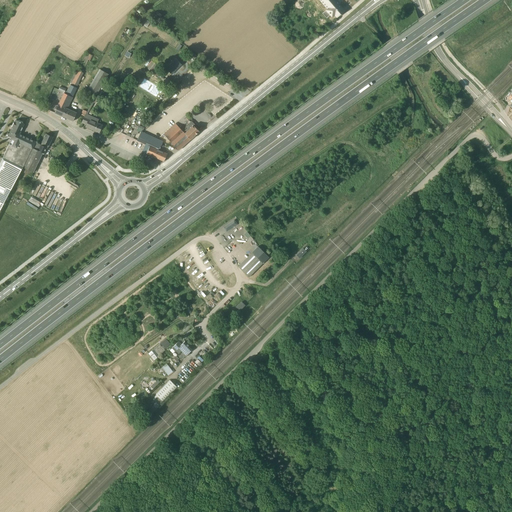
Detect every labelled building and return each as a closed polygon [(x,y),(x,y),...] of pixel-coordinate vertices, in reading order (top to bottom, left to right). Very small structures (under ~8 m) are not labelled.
[(319,0),(327,9),(322,13),(327,18),(330,15),(332,17),(334,14),(337,17),(344,11),(338,4),(340,3),(336,0),(319,0)] [(154,57),(162,64),(172,52),(165,46),(154,57)] [(89,61),(92,56),(86,53),(84,59),(89,61)] [(176,60),(168,68),(171,72),(174,69),(176,70),(181,65),(176,59),(175,60),(176,60)] [(160,67),(151,61),(147,66),(149,67),(148,70),(155,75),(157,72),(155,71),(156,69),(158,70),(160,67)] [(63,94),(57,109),(55,113),(73,121),(77,113),(68,109),(73,98),(74,94),(73,94),(81,79),(80,78),(83,73),(77,69),(75,74),(74,73),(64,94),(63,94)] [(97,69),(86,91),(95,95),(106,72),(97,69)] [(84,116),(85,116),(84,118),(82,123),(87,125),(86,127),(99,133),(103,125),(97,122),(99,119),(87,114),(94,102),(96,103),(99,98),(96,96),(95,97),(87,112),(87,111),(84,116)] [(0,211),(20,172),(36,143),(36,142),(31,140),(32,139),(31,138),(29,137),(28,137),(27,138),(26,138),(26,137),(21,134),(20,135),(19,134),(24,124),(16,120),(10,132),(8,133),(7,135),(8,136),(12,138),(11,139),(6,150),(3,158),(2,157),(0,160),(0,211)] [(179,150),(180,149),(200,130),(199,129),(198,130),(193,126),(194,125),(190,122),(187,126),(186,125),(186,126),(182,130),(176,124),(164,135),(179,150)] [(117,127),(114,133),(120,136),(119,138),(122,140),(124,136),(125,137),(127,132),(117,127)] [(163,142),(158,140),(154,139),(141,132),(137,140),(146,145),(143,152),(146,153),(146,154),(164,161),(167,154),(159,150),(163,142)] [(48,148),(53,137),(46,134),(41,145),(36,143),(20,172),(32,177),(43,152),(44,153),(47,148),(48,148)] [(248,239),(250,242),(253,239),(247,232),(245,234),(248,238),(248,239)] [(306,252),(303,248),(296,255),(300,258),(306,252)] [(251,257),(240,268),(249,277),(263,263),(252,252),(249,255),(251,257)] [(240,311),(245,305),(242,302),(236,307),(240,311)] [(165,349),(170,344),(166,339),(161,344),(165,349)] [(182,359),(192,349),(185,341),(181,345),(178,342),(172,348),(175,351),(176,351),(178,354),(181,351),(182,352),(179,356),(182,359)] [(152,351),(148,354),(154,360),(157,358),(152,351)] [(173,372),(167,364),(162,368),(168,376),(173,372)] [(155,405),(154,405),(147,412),(151,416),(178,388),(170,380),(156,395),(153,399),(153,400),(152,402),(153,403),(155,401),(156,402),(154,404),(155,405)] [(153,389),(160,382),(158,380),(151,387),(153,389)]
